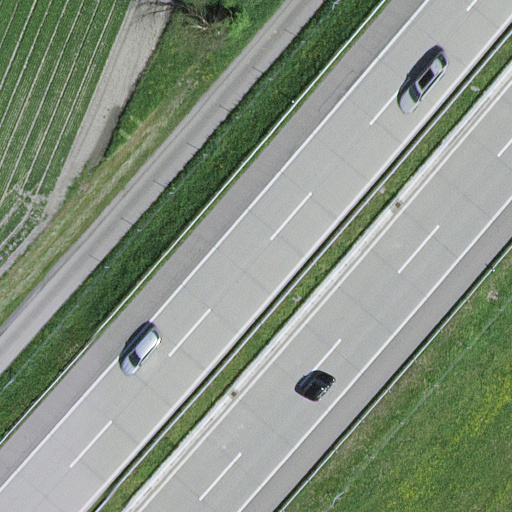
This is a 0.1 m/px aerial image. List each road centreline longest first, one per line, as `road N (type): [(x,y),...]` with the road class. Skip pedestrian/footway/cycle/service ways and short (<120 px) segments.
road 1 (motorway): [(468,0),(25,511)]
road 2 (motorway): [(181,511),(511,133)]
road 3 (track): [(0,333),(288,0)]
